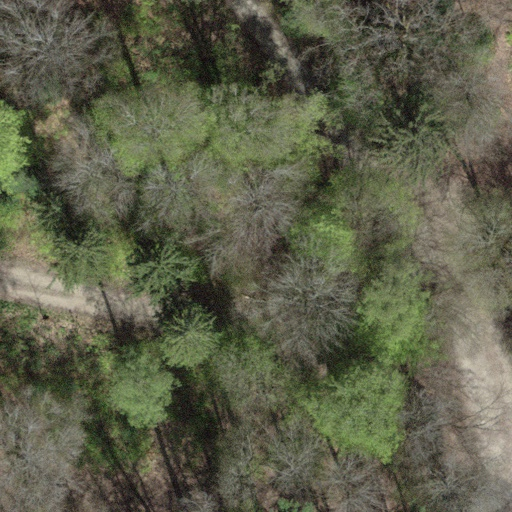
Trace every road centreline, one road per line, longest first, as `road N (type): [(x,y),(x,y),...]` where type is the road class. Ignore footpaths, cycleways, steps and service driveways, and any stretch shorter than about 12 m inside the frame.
road 1 (track): [(0,284),(373,367),(464,410),(511,445)]
road 2 (track): [(236,0),(453,262),(511,385)]
